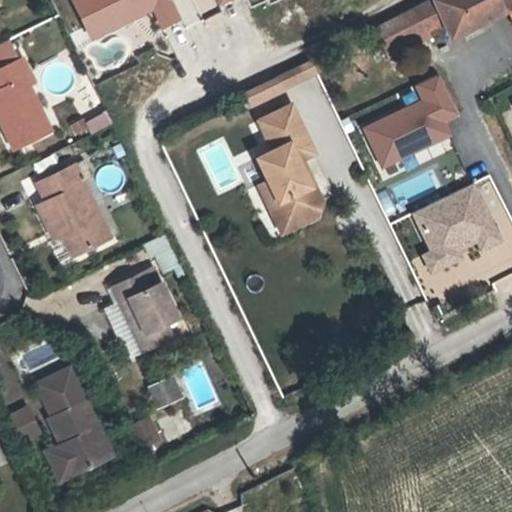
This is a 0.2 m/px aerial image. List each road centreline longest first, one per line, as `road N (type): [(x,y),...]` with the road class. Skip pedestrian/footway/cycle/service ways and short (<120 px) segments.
road 1 (residential): [(397,0),(167,101),(141,126),(278,435)]
road 2 (residential): [(278,435),(511,317)]
road 3 (residential): [(133,511),(278,435)]
